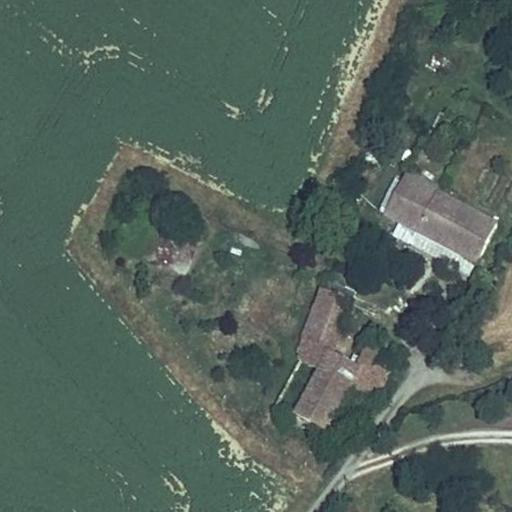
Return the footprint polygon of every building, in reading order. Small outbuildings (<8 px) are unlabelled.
[(417,184),(420,179),(408,172),(385,217),(477,265),(497,226),(417,184)] [(354,298),(329,287),(324,299),(349,310),(354,298)] [(324,299),(321,298),(313,319),(340,329),(349,310),(324,299)] [(340,329),(313,319),(299,355),(303,356),(287,386),(306,398),(294,420),(322,437),(342,396),(372,410),(394,363),(382,357),(385,352),(378,349),(376,354),(365,349),(353,374),(348,383),(309,364),(313,355),(326,361),(340,329)] [(326,361),(313,355),(309,364),(348,383),(353,374),(326,361)] [(306,398),(287,386),(265,426),(284,438),(294,420),(306,398)]
